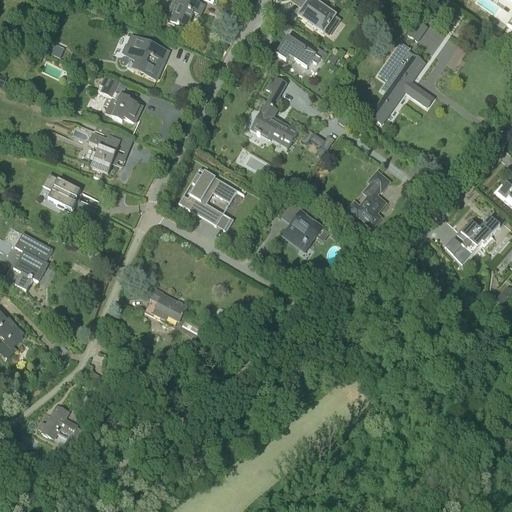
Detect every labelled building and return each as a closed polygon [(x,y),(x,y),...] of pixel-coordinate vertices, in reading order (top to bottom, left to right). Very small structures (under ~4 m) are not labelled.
[(205,7),(188,0),(172,0),(171,5),(178,9),(170,25),(175,27),(185,32),(192,15),(200,18),(205,7)] [(313,3),(315,0),(294,0),(293,1),(294,1),(295,0),(306,8),(299,18),(308,25),(307,26),(313,31),(314,29),(323,36),(328,28),(329,29),(330,26),(335,18),(327,13),(328,12),(322,8),(320,10),(318,8),(319,7),(313,3)] [(417,44),(427,30),(416,23),(407,37),(417,44)] [(158,82),(169,54),(130,38),(122,55),(134,65),(131,71),(158,82)] [(320,61),(287,39),(275,57),(286,64),(289,59),(307,71),(311,64),(316,67),(320,61)] [(48,54),(61,60),(65,50),(52,44),(48,54)] [(324,61),(328,55),(318,49),(315,55),(324,61)] [(433,101),(411,86),(425,66),(407,53),(390,77),(394,81),(367,119),(374,123),(381,128),(405,95),(426,110),(433,101)] [(278,99),(286,85),(273,78),(265,92),(278,99)] [(111,102),(119,86),(103,79),(98,90),(101,91),(98,96),(111,102)] [(133,125),(141,109),(128,103),(129,101),(120,97),(114,108),(116,109),(111,119),(122,124),(123,121),(133,125)] [(273,119),(276,112),(266,106),(262,114),(260,114),(250,132),(257,136),(256,137),(260,139),(261,138),(271,143),(272,140),(289,149),(300,129),(292,125),(290,128),(273,119)] [(120,173),(132,143),(95,129),(89,144),(95,147),(98,151),(90,170),(108,177),(111,169),(120,173)] [(327,143),(317,137),(314,143),(323,151),(327,143)] [(228,208),(236,193),(198,171),(177,209),(222,235),(228,223),(205,210),(211,198),(228,208)] [(380,195),(389,185),(377,175),(368,184),(371,186),(363,195),(367,198),(358,208),(356,207),(353,206),(351,207),(349,210),(349,213),(350,216),(356,221),(358,219),(372,231),(380,220),(375,216),(379,212),(385,206),(376,198),(379,194),(380,195)] [(49,177),(43,190),(53,194),(49,202),(73,214),(78,206),(75,205),(82,193),(49,177)] [(511,187),(508,184),(498,195),(511,208),(511,207),(511,187)] [(323,231),(302,215),(308,206),(296,197),(291,204),(292,205),(282,218),(295,227),(293,230),(290,230),(284,239),(300,251),(304,245),(308,248),(315,239),(316,240),(323,231)] [(499,229),(489,221),(488,220),(479,232),(471,225),(454,246),(455,246),(467,258),(480,244),(483,246),(499,229)] [(0,249),(8,253),(12,244),(0,238),(0,249)] [(52,252),(47,249),(33,241),(27,251),(17,245),(5,266),(21,275),(14,287),(26,293),(32,281),(38,285),(45,272),(47,268),(45,266),(52,252)] [(507,289),(494,302),(499,306),(506,299),(509,302),(511,299),(511,291),(509,289),(509,290),(507,289)] [(197,341),(203,329),(182,318),(187,309),(162,296),(162,295),(156,292),(144,314),(197,341)] [(10,326),(0,316),(0,338),(5,343),(0,347),(0,356),(5,362),(16,352),(13,349),(22,340),(18,335),(21,332),(12,323),(10,326)] [(208,329),(212,321),(203,317),(199,324),(208,329)] [(113,363),(107,370),(111,373),(117,367),(114,363),(113,363)] [(63,412),(56,408),(46,427),(42,425),(38,432),(42,434),(41,436),(53,443),(57,436),(68,442),(63,450),(70,453),(82,430),(78,428),(66,421),(70,414),(64,411),(63,412)]
